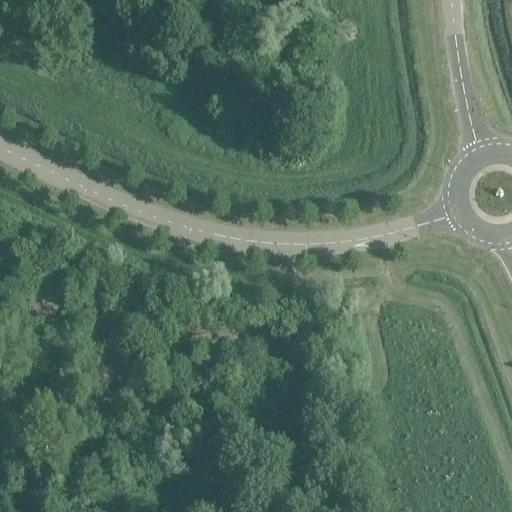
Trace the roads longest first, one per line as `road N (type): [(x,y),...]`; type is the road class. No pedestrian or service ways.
road 1 (unclassified): [(0,147),(180,225),(250,240),(321,245),(454,210)]
road 2 (unclassified): [(477,154),(451,0)]
